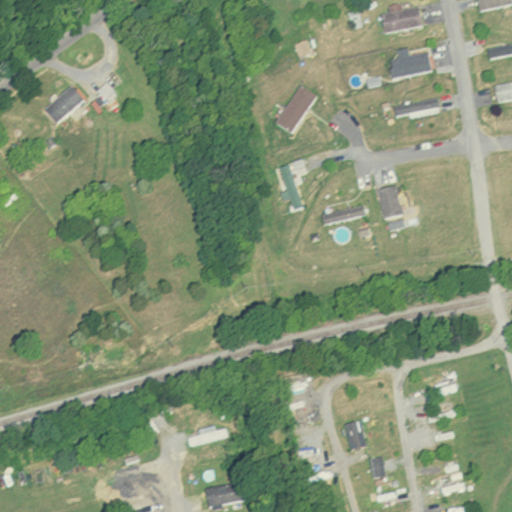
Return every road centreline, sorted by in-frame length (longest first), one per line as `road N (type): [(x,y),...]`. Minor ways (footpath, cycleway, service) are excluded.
road 1 (residential): [(445,0),(497,296),(511,335),(333,429),(327,406),(332,382),(342,376),(507,337)]
road 2 (residential): [(511,136),(377,162)]
road 3 (residential): [(108,0),(0,82)]
